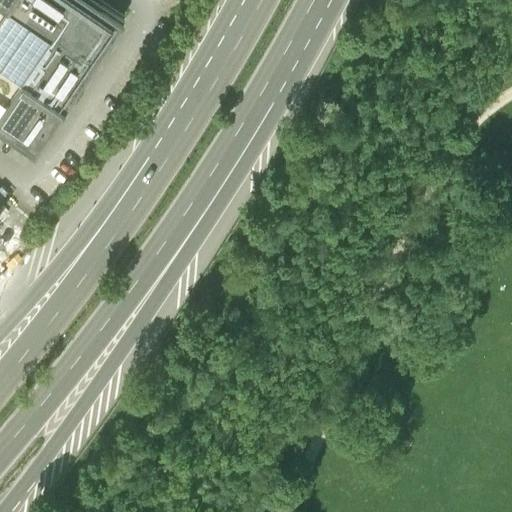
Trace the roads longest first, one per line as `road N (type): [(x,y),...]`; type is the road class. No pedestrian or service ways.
road 1 (trunk): [(5,511),(194,246),(294,60)]
road 2 (trunk): [(0,459),(146,276),(294,60)]
road 3 (trunk): [(243,31),(87,275),(0,385)]
road 4 (trunk): [(243,31),(0,334)]
